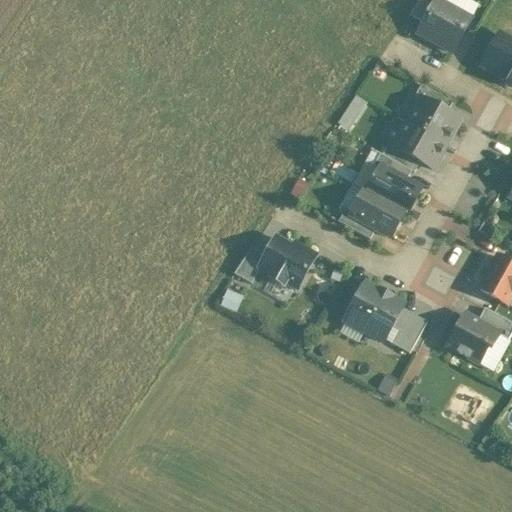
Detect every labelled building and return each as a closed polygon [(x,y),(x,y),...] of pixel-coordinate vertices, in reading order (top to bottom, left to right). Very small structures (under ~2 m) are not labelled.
[(436,2),(439,4),(441,0),(420,0),(409,17),(423,25),(436,2)] [(439,4),(436,2),(423,25),(417,35),(452,54),(471,21),(439,4)] [(511,42),(501,36),(499,35),(481,68),(501,79),(500,80),(501,81),(511,87),(511,86),(511,42)] [(420,100),(446,115),(452,103),(420,87),(415,98),(420,100)] [(407,125),(445,146),(459,121),(446,115),(420,100),(407,125)] [(445,146),(407,125),(394,148),(393,149),(419,164),(431,170),(445,146)] [(419,164),(393,149),(394,148),(388,145),(382,156),(411,173),(413,174),(419,164)] [(380,169),(405,183),(411,173),(382,156),(379,155),(373,168),(379,172),(380,169)] [(404,215),(407,216),(420,192),(405,183),(380,169),(379,172),(374,181),(372,180),(371,182),(372,183),(367,194),(404,215)] [(404,215),(367,194),(364,193),(351,215),(350,217),(375,231),(390,239),(404,215)] [(350,217),(351,215),(345,211),(338,224),(369,241),(375,231),(350,217)] [(265,257),(258,269),(259,270),(271,276),(269,280),(283,287),(285,284),(297,291),(315,257),(300,248),(298,252),(275,239),(265,257)] [(251,249),(233,275),(251,285),(259,270),(258,269),(265,257),(251,249)] [(479,291),(507,306),(511,296),(511,265),(498,258),(479,291)] [(364,333),(383,343),(391,330),(402,310),(403,307),(391,301),(391,299),(379,292),(378,294),(365,286),(347,318),(366,329),(364,333)] [(427,324),(402,310),(391,330),(396,334),(390,345),(410,355),(427,324)] [(511,325),(484,310),(477,324),(498,335),(508,341),(511,334),(511,325)] [(477,324),(464,317),(448,348),(478,365),(487,349),(490,351),(498,335),(477,324)]
